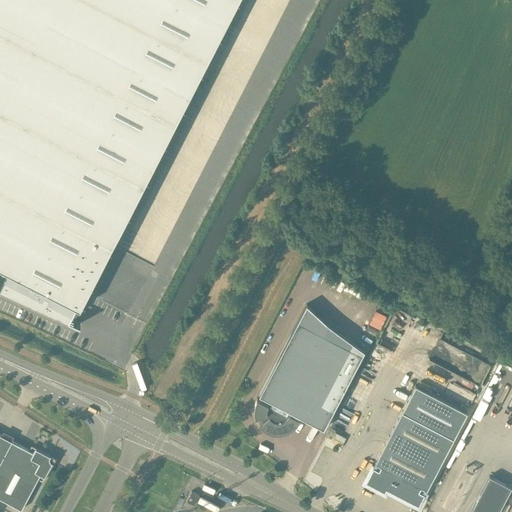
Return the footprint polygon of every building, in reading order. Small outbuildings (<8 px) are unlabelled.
[(0,0),(0,265),(8,270),(0,285),(0,287),(68,318),(75,304),(80,307),(236,0),(0,0)] [(254,408),(254,409),(254,410),(254,412),(255,413),(255,414),(255,415),(256,416),(258,415),(259,417),(260,419),(261,420),(262,422),(260,424),(261,425),(262,426),(263,427),(264,428),(265,429),(266,430),(268,430),(269,431),(271,432),(272,432),(274,432),(275,433),(276,433),(278,433),(279,433),(281,433),(282,433),(283,432),(284,432),(285,432),(286,432),(287,431),(288,431),(289,430),(290,430),(291,429),(292,429),(293,428),(293,427),(294,427),(295,426),(296,425),(297,424),(298,422),(299,421),(300,419),(297,418),(299,415),(324,428),(362,353),(364,350),(328,324),(306,303),(298,320),(259,394),(262,395),(260,399),(257,397),(257,398),(256,399),(256,401),(255,402),(255,403),(255,404),(255,405),(254,407),(254,408)] [(374,319),(364,337),(373,342),(383,324),(374,319)] [(484,395),(493,400),(504,377),(511,381),(511,379),(511,366),(500,361),(484,395)] [(402,410),(364,482),(384,492),(386,488),(418,505),(454,437),(467,412),(415,385),(402,410)] [(29,449),(0,433),(0,497),(21,509),(38,478),(42,480),(52,462),(53,462),(53,461),(52,461),(51,460),(50,460),(50,459),(50,458),(50,457),(50,456),(51,454),(50,454),(32,445),(29,449)] [(497,511),(511,486),(489,475),(469,511),(497,511)] [(194,504),(199,494),(192,490),(187,500),(194,504)]
